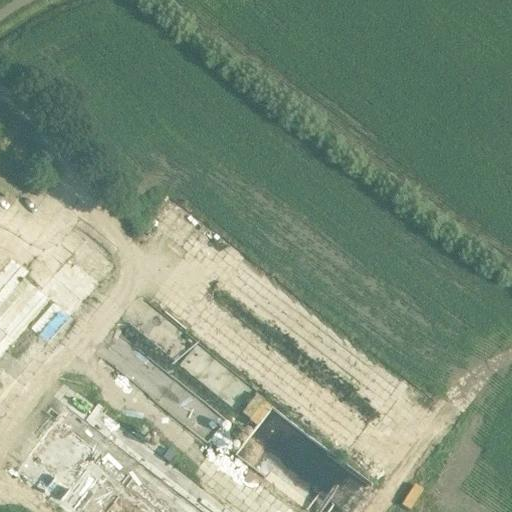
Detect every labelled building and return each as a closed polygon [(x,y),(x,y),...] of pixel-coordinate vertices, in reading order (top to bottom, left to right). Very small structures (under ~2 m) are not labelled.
[(84,236),(0,334),(0,402),(117,265),(84,236)] [(0,310),(29,267),(2,249),(0,252),(0,310)] [(27,275),(0,311),(0,329),(36,282),(27,275)] [(310,346),(304,355),(380,409),(403,376),(357,344),(355,347),(345,339),(349,334),(306,304),(291,325),(307,336),(304,342),(310,346)] [(210,442),(228,418),(178,381),(185,372),(146,342),(140,350),(113,330),(94,355),(210,442)] [(319,381),(260,339),(249,355),(254,360),(244,375),(292,409),(295,404),(297,405),(303,396),(314,404),(317,400),(309,395),(319,381)] [(47,511),(238,511),(74,394),(8,484),(47,511)] [(260,424),(271,405),(255,396),(244,414),(260,424)] [(235,457),(311,511),(352,511),(375,481),(271,407),(235,457)]
